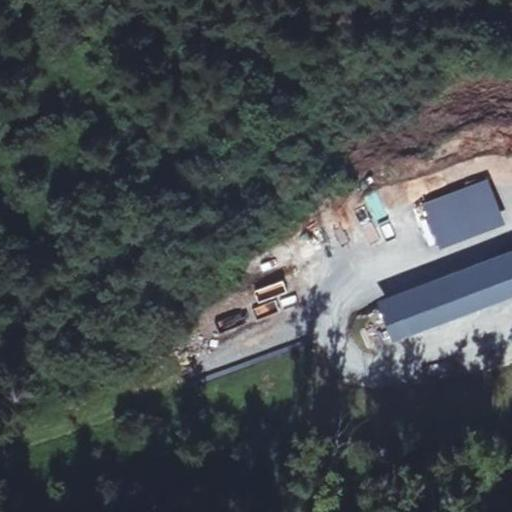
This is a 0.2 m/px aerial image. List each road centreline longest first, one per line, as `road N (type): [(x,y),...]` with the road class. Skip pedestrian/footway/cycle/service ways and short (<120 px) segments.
road 1 (track): [(511,239),(374,285),(0,460)]
road 2 (track): [(319,311),(330,342),(359,367),(397,369),(511,340)]
